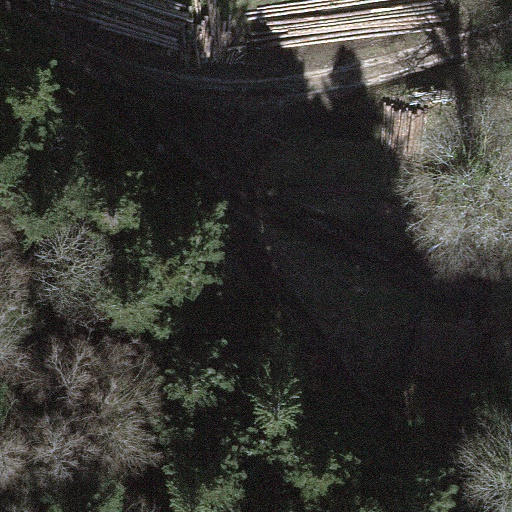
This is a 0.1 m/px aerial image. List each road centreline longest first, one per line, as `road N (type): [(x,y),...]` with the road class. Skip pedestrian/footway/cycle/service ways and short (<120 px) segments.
road 1 (track): [(76,49),(297,308),(351,388),(472,511)]
road 2 (track): [(0,0),(112,66),(220,89),(292,84),(511,30)]
